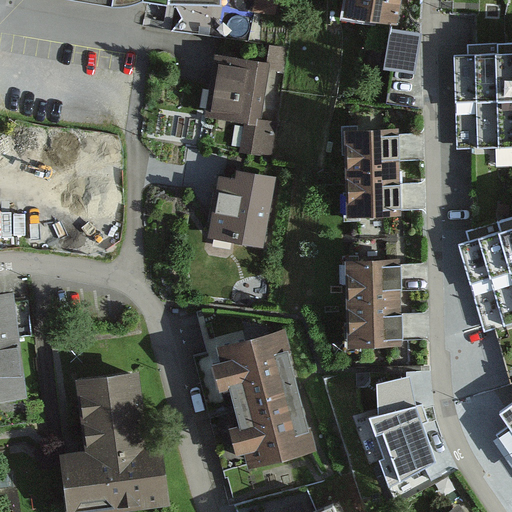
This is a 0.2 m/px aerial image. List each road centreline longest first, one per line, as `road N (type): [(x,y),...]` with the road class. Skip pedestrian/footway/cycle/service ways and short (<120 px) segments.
road 1 (residential): [(432,0),(434,266),(445,410),(457,446),(501,511)]
road 2 (residential): [(204,511),(165,344),(144,293),(127,279),(87,269),(0,264)]
